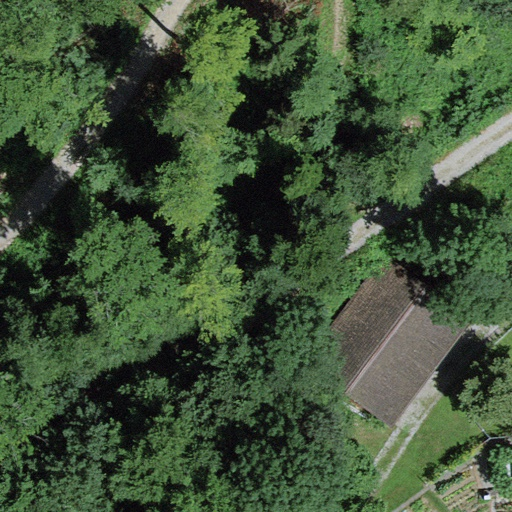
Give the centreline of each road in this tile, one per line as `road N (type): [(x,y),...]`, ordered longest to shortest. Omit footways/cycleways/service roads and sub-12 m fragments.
road 1 (track): [(511,125),(250,313),(179,357),(0,443)]
road 2 (track): [(0,240),(91,137),(173,0)]
